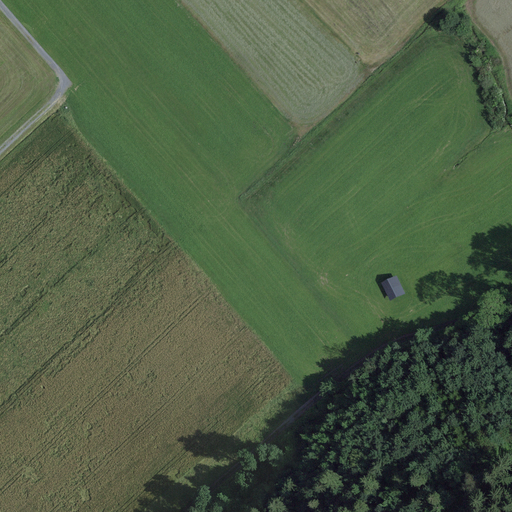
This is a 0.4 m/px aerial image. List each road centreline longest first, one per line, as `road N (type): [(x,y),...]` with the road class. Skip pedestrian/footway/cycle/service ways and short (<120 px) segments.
road 1 (track): [(189,511),(364,361),(511,301)]
road 2 (track): [(0,153),(66,84),(0,3)]
